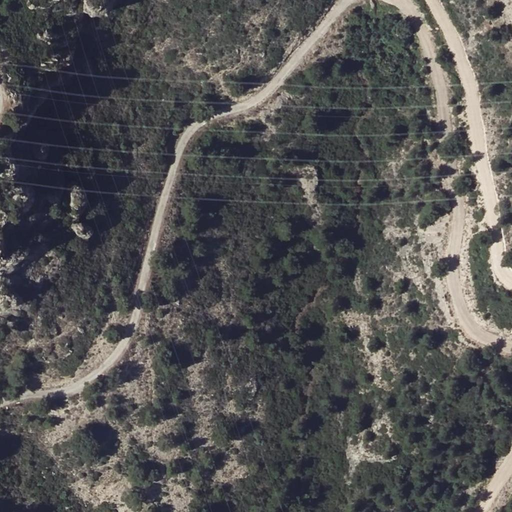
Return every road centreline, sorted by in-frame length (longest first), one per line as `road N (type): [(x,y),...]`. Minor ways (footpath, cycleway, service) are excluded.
road 1 (track): [(347,0),(281,79),(185,137),(133,323),(116,354),(79,388),(0,406)]
road 2 (track): [(511,346),(472,327),(455,289),(458,202),(438,84),(425,39),(398,0)]
